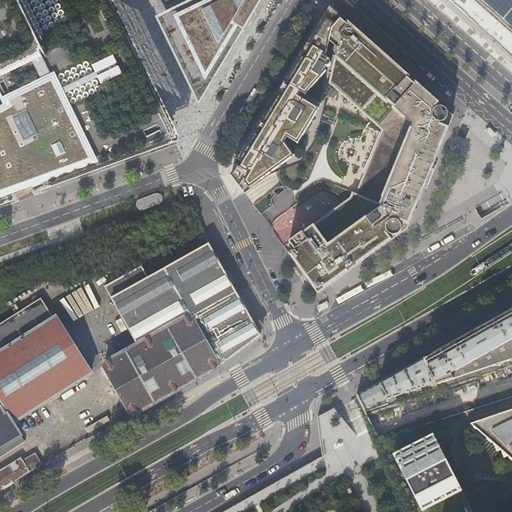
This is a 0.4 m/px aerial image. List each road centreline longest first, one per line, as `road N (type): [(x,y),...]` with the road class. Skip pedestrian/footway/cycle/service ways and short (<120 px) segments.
road 1 (primary): [(295,345),(17,511)]
road 2 (primary): [(511,215),(295,345)]
road 3 (primary): [(295,397),(511,276)]
road 4 (primary): [(87,511),(295,397)]
road 5 (residential): [(203,164),(0,237)]
road 6 (residential): [(203,164),(295,345)]
road 7 (primary): [(368,0),(511,129)]
road 8 (residential): [(203,164),(298,0)]
road 9 (residential): [(192,511),(291,450),(295,397)]
road 10 (primary): [(511,86),(414,0)]
